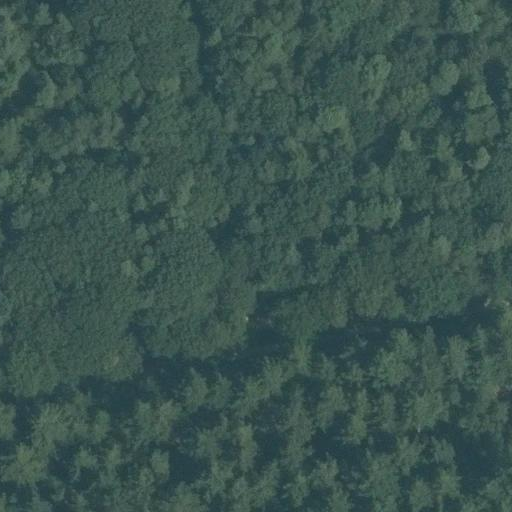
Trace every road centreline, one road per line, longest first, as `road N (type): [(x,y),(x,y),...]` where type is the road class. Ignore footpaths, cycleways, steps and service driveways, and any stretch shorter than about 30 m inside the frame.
road 1 (track): [(259,323),(195,0)]
road 2 (track): [(0,372),(259,323)]
road 3 (track): [(259,323),(511,278)]
